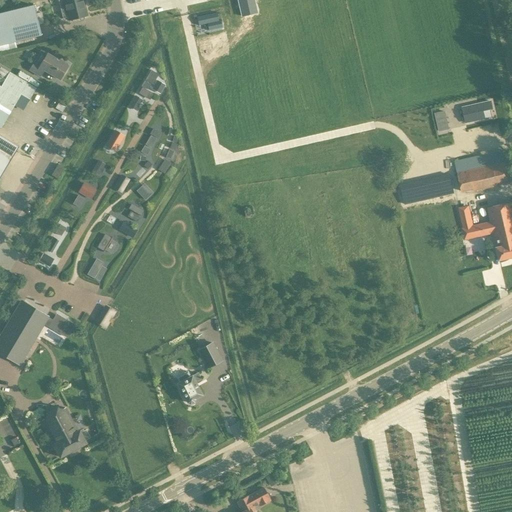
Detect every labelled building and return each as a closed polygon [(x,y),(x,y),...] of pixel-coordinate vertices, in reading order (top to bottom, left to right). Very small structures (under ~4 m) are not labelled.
[(77,0),(54,0),(56,6),(53,6),(57,16),(59,15),(62,23),(84,18),(80,8),(83,7),(80,0),(79,0),(77,1),(77,0)] [(34,5),(0,13),(0,45),(41,36),(34,5)] [(46,53),(39,66),(33,63),(28,70),(40,77),(44,71),(59,80),(68,66),(46,53)] [(17,75),(37,88),(41,82),(20,70),(17,75)] [(0,128),(18,99),(27,104),(36,89),(9,72),(0,87),(0,86),(0,128)] [(491,101),(463,108),(466,123),(485,119),(483,111),(493,109),(491,101)] [(508,182),(504,162),(501,150),(454,161),(456,173),(457,173),(461,192),(473,189),(473,191),(497,186),(497,184),(508,182)] [(0,176),(11,158),(0,151),(0,176)] [(64,168),(57,164),(50,175),(57,180),(64,168)] [(408,204),(455,194),(453,182),(405,193),(408,204)] [(464,240),(493,234),(499,260),(511,257),(511,202),(487,208),(490,222),(479,224),(476,209),(470,211),(469,205),(458,208),(462,227),(461,228),(464,240)] [(410,261),(420,258),(418,250),(409,252),(410,261)] [(44,289),(55,285),(53,279),(42,282),(44,289)] [(0,331),(0,353),(18,364),(47,316),(19,300),(0,331)] [(206,346),(204,348),(212,367),(225,362),(217,343),(206,346)] [(180,379),(178,380),(186,400),(186,402),(191,404),(194,402),(195,399),(203,396),(197,381),(203,380),(200,372),(195,374),(194,373),(192,374),(190,369),(179,374),(180,379)] [(79,431),(78,431),(64,408),(43,420),(55,443),(53,445),(60,457),(86,443),(85,442),(91,439),(87,430),(81,433),(79,431)] [(242,511),(241,511),(253,511),(255,511),(253,507),(258,504),(259,506),(270,500),(263,488),(236,501),(242,511)]
